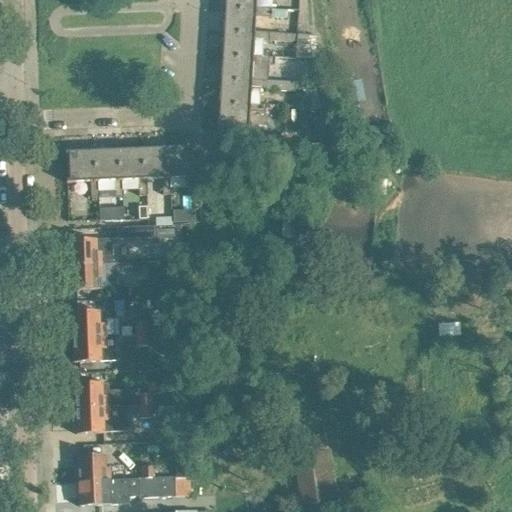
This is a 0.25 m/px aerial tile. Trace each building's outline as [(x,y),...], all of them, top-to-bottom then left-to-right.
[(224,0),(224,11),(255,12),(255,8),(255,0),(224,0)] [(254,17),(270,18),(270,10),(271,9),(255,8),(255,12),(224,11),(223,35),(253,37),(254,32),(254,17)] [(287,19),(287,11),(270,10),(270,18),(287,19)] [(262,57),(263,41),(269,42),(269,41),(269,33),(254,32),(253,37),(223,35),(222,59),(252,60),(252,56),(262,57)] [(317,36),(297,35),(284,34),(269,33),(269,41),(274,42),(274,43),(291,43),(296,43),(295,59),(315,60),(317,36)] [(266,81),(267,66),(273,66),(274,57),(268,57),(262,57),(252,56),(252,60),(222,59),(220,83),(250,85),(251,80),(266,81)] [(260,89),(266,90),(266,81),(251,80),(250,85),(220,83),(219,107),(249,108),(249,104),(259,105),(260,89)] [(296,83),(294,83),(266,81),(266,90),(266,93),(295,95),(296,84),(296,83)] [(332,84),(313,88),(323,126),(341,122),(332,84)] [(247,136),(248,118),(249,113),(264,114),(265,105),(259,105),(249,104),(249,108),(219,107),(217,135),(219,135),(220,132),(245,133),(245,136),(247,136)] [(322,128),(325,151),(345,149),(342,125),(322,128)] [(193,148),(165,150),(166,180),(170,180),(171,189),(185,189),(186,195),(194,194),(194,178),(191,178),(190,151),(193,151),(193,148)] [(166,180),(165,150),(141,151),(142,181),(146,181),(162,180),(162,196),(171,195),(171,189),(170,180),(166,180)] [(118,182),(117,151),(93,152),(94,183),(98,183),(99,192),(114,192),(114,198),(123,197),(123,191),(122,182),(118,182)] [(142,181),(141,151),(117,151),(118,182),(122,182),(123,191),(138,191),(138,197),(147,196),(146,181),(142,181)] [(94,183),(93,152),(65,154),(65,156),(68,156),(69,181),(66,182),(66,184),(89,183),(90,199),(99,198),(99,192),(98,183),(94,183)] [(172,226),(171,195),(162,196),(160,196),(160,209),(161,226),(172,226)] [(147,207),(138,208),(139,221),(147,220),(147,207)] [(116,229),(116,240),(156,239),(156,231),(156,228),(116,229)] [(173,230),(156,231),(156,239),(173,239),(173,230)] [(110,240),(88,241),(68,242),(69,267),(100,265),(111,265),(110,240)] [(115,264),(111,265),(100,265),(69,267),(70,292),(116,290),(115,264)] [(101,324),(100,312),(71,314),(72,339),(103,337),(103,336),(103,324),(101,324)] [(149,334),(149,323),(135,323),(135,335),(149,334)] [(150,334),(150,346),(157,345),(167,345),(166,333),(156,334),(150,334)] [(150,346),(149,334),(135,335),(136,346),(150,346)] [(114,336),(103,336),(103,337),(72,339),(73,364),(115,362),(114,336)] [(140,408),(139,396),(139,391),(107,392),(106,385),(101,386),(101,384),(74,385),(75,410),(126,408),(138,408),(140,408)] [(189,401),(189,385),(171,386),(172,402),(189,401)] [(151,407),(150,396),(139,396),(140,408),(151,407)] [(151,414),(151,407),(140,408),(138,408),(138,420),(151,419),(151,414)] [(127,432),(126,408),(75,410),(76,436),(96,435),(103,434),(103,433),(127,432)] [(181,429),(166,429),(167,444),(174,444),(193,443),(193,428),(181,429)] [(193,443),(174,444),(175,478),(190,478),(195,478),(193,443)] [(307,504),(340,498),(332,449),(298,455),(307,504)] [(104,456),(77,457),(78,482),(111,481),(110,469),(106,469),(106,458),(104,458),(104,456)] [(152,467),(141,467),(141,480),(153,479),(152,467)] [(111,481),(78,482),(78,498),(79,508),(99,507),(129,505),(129,498),(138,497),(157,497),(176,496),(175,478),(174,478),(153,479),(141,480),(111,481)]
